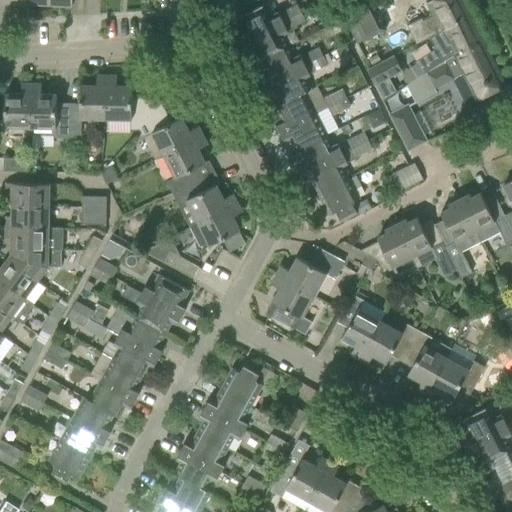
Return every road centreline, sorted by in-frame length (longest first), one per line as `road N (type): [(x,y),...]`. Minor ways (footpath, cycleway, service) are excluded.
road 1 (residential): [(447,511),(401,424),(369,398),(220,318)]
road 2 (residential): [(270,224),(331,237),(429,188),(432,172),(511,137)]
road 3 (residential): [(220,318),(124,481),(116,511)]
road 4 (residential): [(177,46),(207,71),(259,171),(270,224)]
road 5 (residential): [(0,59),(177,46)]
